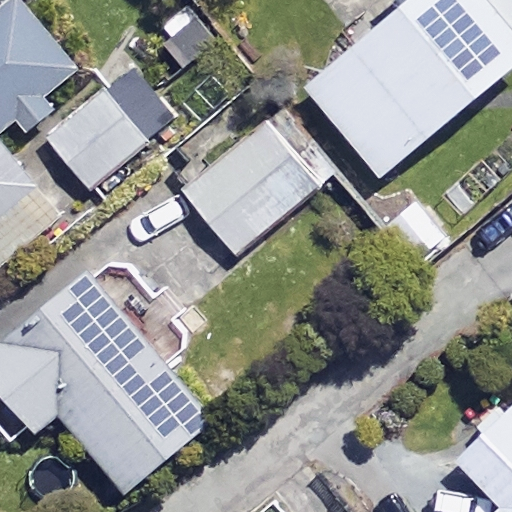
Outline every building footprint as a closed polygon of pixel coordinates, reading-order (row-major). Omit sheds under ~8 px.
[(91,72),(33,0),(27,0),(0,22),(0,276),(77,214),(13,135),(91,72)] [(511,0),(414,0),(424,12),(322,89),(392,180),(511,88),(511,0)] [(156,142),(114,91),(56,139),(98,189),(156,142)] [(238,263),(341,191),(274,95),(171,167),(238,263)] [(187,340),(128,266),(0,366),(0,373),(46,431),(71,412),(137,495),(233,418),(177,347),(187,340)] [(511,511),(511,417),(467,460),(511,507),(511,511),(510,511),(511,511)]
